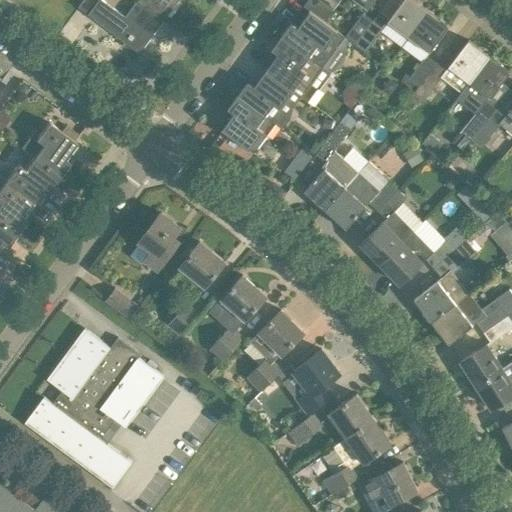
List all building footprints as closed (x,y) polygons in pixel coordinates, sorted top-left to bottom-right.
[(164,21),(138,1),(137,2),(143,6),(131,21),(102,0),(84,0),(79,8),(140,53),(164,21)] [(138,0),(138,1),(164,21),(179,0),(138,0)] [(308,0),(304,7),(310,11),(325,22),(334,10),(319,0),(308,0)] [(409,37),(429,10),(414,0),(403,0),(389,20),(379,13),(373,21),(356,45),(366,52),(389,22),(409,37)] [(429,10),(409,37),(430,52),(450,26),(429,10)] [(282,36),(323,67),(345,37),(325,22),(310,11),(298,28),(292,23),(282,36)] [(345,37),(356,45),(373,21),(363,14),(345,37)] [(293,91),(301,96),(323,67),(282,36),(272,50),(278,55),(266,71),(293,91)] [(462,92),(469,82),(489,56),(469,40),(446,70),(436,63),(419,87),(412,96),(422,104),(442,77),(462,92)] [(419,87),(436,63),(426,56),(409,79),(419,87)] [(496,109),(486,101),(489,98),(490,98),(510,72),(489,56),(469,82),(462,92),(458,97),(477,112),(461,132),(471,140),(496,109)] [(248,82),(238,96),(265,116),(274,105),(279,109),(293,91),(266,71),(254,87),(248,82)] [(222,130),(249,150),(263,131),(268,135),(276,124),(265,116),(238,96),(228,109),(234,114),(222,130)] [(500,124),(507,130),(511,134),(511,108),(505,117),(496,109),(471,140),(481,148),(500,124)] [(48,122),(37,137),(31,133),(21,147),(33,157),(59,176),(69,163),(65,159),(76,143),(48,122)] [(325,210),(346,187),(359,173),(334,151),(351,129),(341,122),(316,155),(326,162),(322,166),(325,169),(305,191),(325,210)] [(49,190),(59,176),(33,157),(24,169),(17,164),(5,181),(33,201),(44,186),(49,190)] [(389,181),(379,191),(359,173),(346,187),(325,210),(346,229),(369,203),(378,211),(398,190),(389,181)] [(0,221),(16,234),(26,220),(22,217),(33,201),(5,181),(0,177),(0,221)] [(381,263),(403,242),(414,231),(395,211),(407,198),(398,190),(378,211),(386,219),(361,243),(381,263)] [(142,265),(145,261),(157,270),(179,241),(173,237),(180,227),(161,213),(139,242),(140,243),(130,256),(142,265)] [(6,247),(16,234),(0,221),(0,245),(1,244),(6,247)] [(434,268),(456,249),(466,240),(456,228),(444,239),(446,241),(434,252),(414,231),(403,242),(381,263),(401,283),(422,262),(425,259),(434,268)] [(432,322),(469,293),(454,274),(477,253),(466,240),(456,249),(434,268),(442,278),(414,299),(432,322)] [(200,242),(180,267),(169,281),(194,301),(225,262),(200,242)] [(243,275),(222,299),(235,310),(223,324),(229,329),(210,348),(223,360),(243,339),(235,332),(266,296),(243,275)] [(115,288),(105,301),(131,320),(141,308),(115,288)] [(484,333),(508,316),(511,312),(511,293),(509,290),(482,310),(469,293),(432,322),(449,344),(473,325),(476,322),(484,333)] [(198,314),(186,304),(168,325),(180,335),(198,314)] [(281,310),(260,332),(250,342),(267,358),(248,377),(262,391),(279,374),(283,370),(274,360),(281,353),(282,354),(304,332),(281,310)] [(511,328),(511,322),(508,316),(484,333),(491,343),(511,328)] [(25,423),(113,488),(132,462),(101,439),(115,419),(126,427),(163,377),(138,358),(141,355),(118,338),(111,348),(85,329),(47,379),(63,391),(53,403),(44,397),(25,423)] [(461,361),(477,385),(501,369),(502,368),(487,345),(461,361)] [(322,349),(294,371),(289,365),(283,370),(279,374),(284,381),(283,382),(310,415),(312,413),(334,397),(325,385),(340,373),(322,349)] [(511,361),(502,368),(501,369),(477,385),(492,408),(511,395),(511,361)] [(329,413),(347,438),(374,419),(357,394),(329,413)] [(322,426),(312,413),(310,415),(289,432),(299,444),(322,426)] [(337,466),(340,470),(324,480),(332,494),(357,478),(351,468),(362,460),(364,462),(391,443),(374,419),(347,438),(333,447),(344,462),(337,466)] [(511,422),(503,427),(511,445),(511,422)] [(403,462),(376,476),(362,484),(376,511),(402,511),(403,511),(397,500),(417,490),(403,462)] [(0,511),(67,511),(45,495),(35,508),(0,482),(0,511)]
